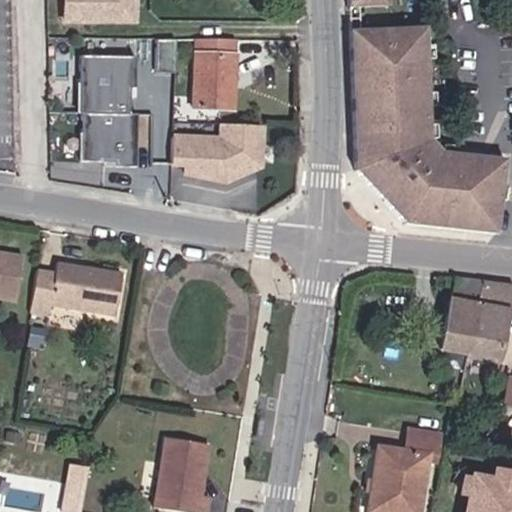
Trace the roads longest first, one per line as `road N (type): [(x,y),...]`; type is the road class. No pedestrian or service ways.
road 1 (unclassified): [(0,191),(317,240)]
road 2 (tertiary): [(317,240),(275,511)]
road 3 (tertiary): [(324,0),(328,99),(317,240)]
road 4 (tertiary): [(317,240),(511,261)]
